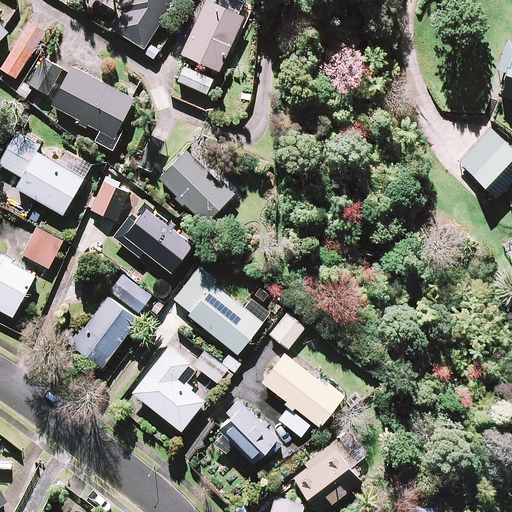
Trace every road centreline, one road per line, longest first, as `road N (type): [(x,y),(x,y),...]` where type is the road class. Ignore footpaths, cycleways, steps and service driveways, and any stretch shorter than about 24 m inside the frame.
road 1 (residential): [(0,376),(102,451),(165,511)]
road 2 (residential): [(38,0),(161,78)]
